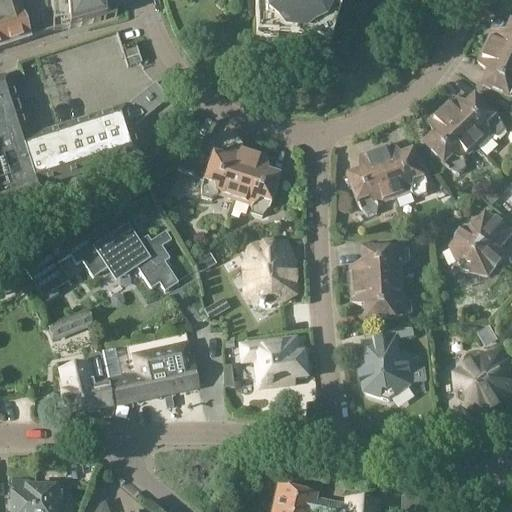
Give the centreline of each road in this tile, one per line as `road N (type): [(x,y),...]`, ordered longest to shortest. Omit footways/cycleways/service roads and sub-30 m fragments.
road 1 (residential): [(332,443),(314,229),(317,132)]
road 2 (residential): [(317,132),(254,122),(210,102),(177,72),(147,0)]
road 3 (residential): [(470,0),(443,60),(417,90),(385,112),(317,132)]
road 4 (residential): [(124,435),(332,443)]
road 5 (residential): [(332,443),(466,475)]
road 6 (residential): [(0,444),(124,435)]
